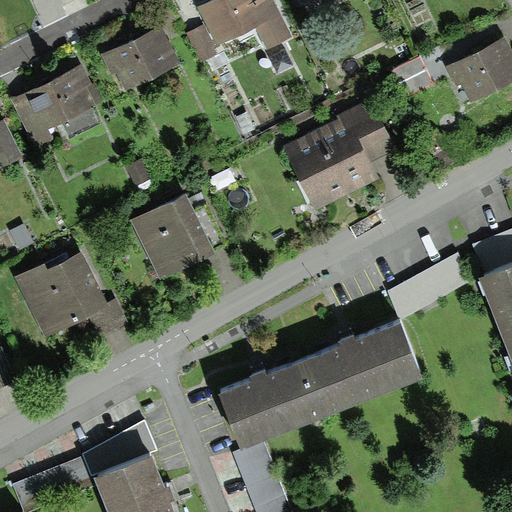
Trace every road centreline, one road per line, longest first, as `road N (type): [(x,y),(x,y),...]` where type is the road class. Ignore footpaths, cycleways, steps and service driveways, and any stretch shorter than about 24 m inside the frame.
road 1 (residential): [(159,351),(511,152)]
road 2 (residential): [(0,436),(159,351)]
road 3 (residential): [(221,511),(159,351)]
road 4 (residential): [(0,60),(121,0)]
